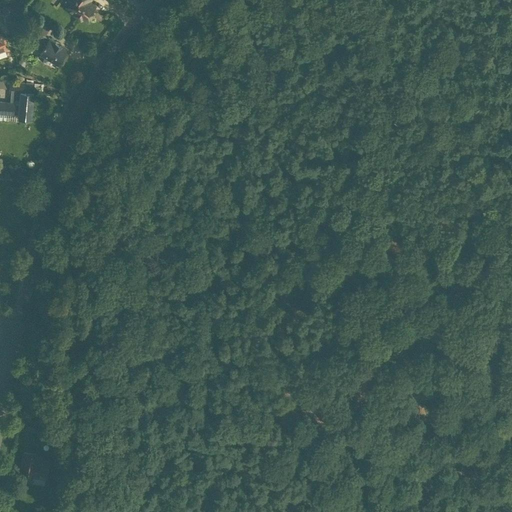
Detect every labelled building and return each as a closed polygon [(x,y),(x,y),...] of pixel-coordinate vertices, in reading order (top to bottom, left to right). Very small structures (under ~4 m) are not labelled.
[(68,0),(71,2),(66,8),(80,18),(82,16),(86,19),(95,7),(88,1),(88,0),(68,0)] [(0,16),(8,14),(8,13),(23,9),(21,2),(10,6),(6,7),(0,8),(0,16)] [(20,37),(14,19),(22,16),(20,10),(2,16),(5,22),(7,22),(13,40),(20,37)] [(31,30),(40,36),(35,43),(43,47),(40,53),(39,56),(46,60),(48,58),(58,64),(67,49),(48,38),(47,40),(44,38),(49,29),(36,22),(31,30)] [(11,89),(10,102),(0,101),(0,120),(17,122),(17,118),(31,119),(33,93),(20,92),(20,90),(32,91),(33,83),(22,82),(15,82),(9,81),(9,89),(11,89)] [(38,404),(35,418),(43,419),(46,406),(38,404)] [(27,430),(44,434),(47,423),(30,419),(27,430)] [(36,457),(36,454),(23,452),(19,478),(32,480),(32,477),(45,480),(49,460),(36,457)] [(64,468),(66,459),(58,457),(56,467),(64,468)]
